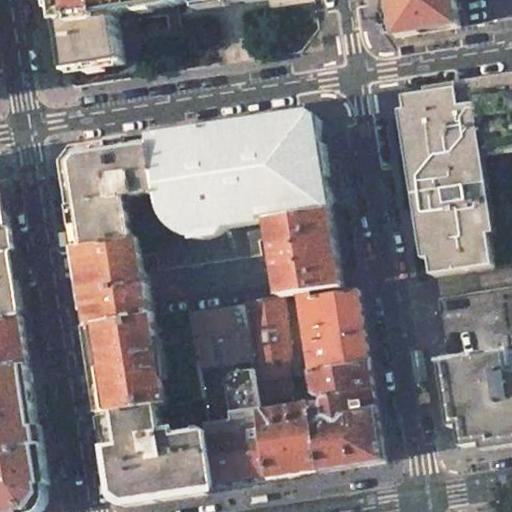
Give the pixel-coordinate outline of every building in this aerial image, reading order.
[(55,0),(57,11),(59,21),(67,74),(127,64),(124,44),(119,15),(179,5),(178,0),(55,0)] [(461,27),(456,0),(391,0),(396,31),(403,37),(461,27)] [(511,81),(412,97),(406,105),(413,147),(416,167),(424,217),(427,239),(433,277),(496,267),(487,208),(483,209),(481,197),(485,196),(479,153),(511,147),(511,81)] [(312,113),(153,137),(162,197),(164,208),(166,215),(170,223),(175,229),(182,234),(184,235),(189,237),(196,239),(204,240),(212,238),(219,236),(226,232),(233,227),(333,211),(319,118),(312,113)] [(85,148),(67,172),(79,248),(136,240),(129,199),(156,195),(157,198),(162,197),(153,137),(85,148)] [(0,320),(23,317),(2,182),(0,182),(0,320)] [(136,240),(79,248),(91,327),(156,317),(151,286),(148,286),(143,257),(157,254),(160,269),(261,255),(260,240),(272,238),(279,280),(281,280),(282,290),(283,296),(285,296),(301,294),(312,292),(345,287),(344,281),(333,211),(233,227),(226,232),(219,236),(212,238),(204,240),(196,239),(189,237),(184,235),(182,234),(136,240)] [(345,287),(312,292),(313,299),(346,293),(345,287)] [(307,337),(302,337),(296,350),(309,348),(313,372),(372,363),(361,291),(346,293),(313,299),(312,292),(301,294),(307,337)] [(283,296),(247,302),(247,306),(255,362),(257,372),(258,381),(292,376),(296,375),(285,296),(283,296)] [(247,306),(194,314),(201,370),(215,368),(216,369),(236,366),(237,365),(255,362),(247,306)] [(0,371),(31,366),(23,317),(0,320),(0,371)] [(156,317),(91,327),(105,415),(160,406),(169,404),(169,402),(171,401),(171,399),(169,399),(163,362),(167,361),(165,355),(162,355),(156,317)] [(457,363),(447,365),(457,429),(481,448),(511,443),(511,378),(509,356),(457,363)] [(372,363),(313,372),(316,394),(328,400),(324,404),(312,406),(311,401),(307,401),(308,406),(311,406),(322,473),(387,462),(372,363)] [(31,366),(0,371),(0,511),(37,511),(49,495),(49,490),(49,489),(31,366)] [(257,372),(235,375),(228,383),(233,422),(209,425),(210,432),(218,489),(272,480),(263,413),(262,406),(258,381),(257,372)] [(292,376),(258,381),(262,406),(267,406),(266,401),(295,396),(295,395),(292,376)] [(160,406),(105,415),(116,483),(126,491),(141,501),(218,489),(210,432),(177,437),(176,431),(165,433),(160,406)] [(297,408),(263,413),(272,480),(322,473),(311,406),(308,406),(297,408)]
